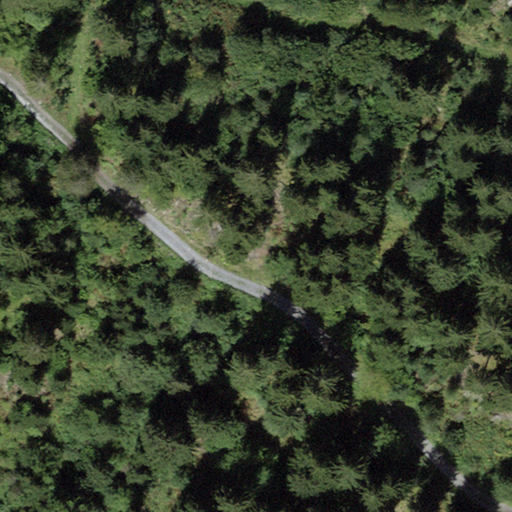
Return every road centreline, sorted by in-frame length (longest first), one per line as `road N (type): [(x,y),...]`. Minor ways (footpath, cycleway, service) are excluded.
road 1 (track): [(0,74),(167,239),(306,321),(458,481),(506,511)]
road 2 (track): [(235,0),(287,19),(392,29),(511,58)]
road 3 (track): [(71,151),(77,53),(108,0)]
